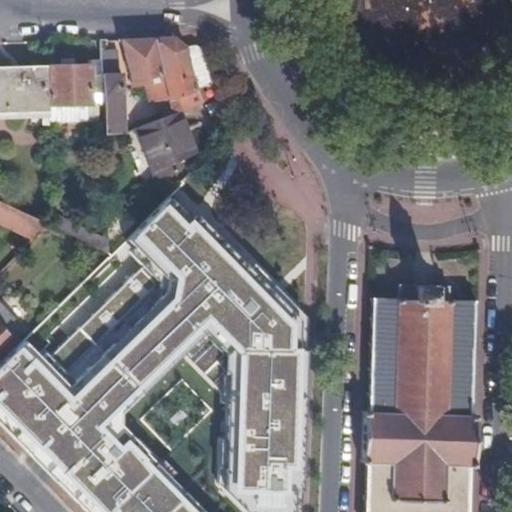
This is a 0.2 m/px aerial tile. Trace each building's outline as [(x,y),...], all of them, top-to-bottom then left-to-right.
[(142,39),(122,39),(135,88),(146,85),(152,101),(169,95),(174,113),(179,112),(202,103),(196,88),(191,68),(188,50),(174,38),(167,38),(142,39)] [(196,48),(188,50),(191,68),(196,88),(210,84),(201,53),(196,48)] [(102,65),(48,66),(50,119),(49,120),(64,120),(65,121),(78,121),(78,105),(92,105),(93,104),(104,104),(103,74),(102,65)] [(48,66),(0,67),(0,119),(50,119),(48,66)] [(123,74),(103,74),(104,104),(105,134),(125,133),(123,74)] [(179,112),(174,113),(138,128),(157,179),(178,171),(174,161),(195,153),(179,112)] [(300,511),(307,321),(173,193),(110,255),(0,363),(0,423),(88,511),(195,511),(106,416),(196,332),(214,352),(210,482),(238,511),(300,511)] [(46,224),(0,202),(0,224),(32,239),(46,224)] [(267,222),(289,232),(294,219),(273,210),(267,222)] [(52,227),(110,255),(109,238),(52,211),(52,227)] [(471,468),(474,468),(476,415),(470,415),(470,400),(473,400),(472,395),(470,395),(471,375),(473,374),(473,371),(471,371),(472,350),(474,349),(474,346),(472,345),(472,324),(475,324),(475,321),(472,321),(473,305),(475,305),(476,302),(461,301),(450,301),(451,298),(448,298),(449,286),(435,285),(433,283),(424,282),(414,282),(412,285),(399,284),(398,296),(395,297),(395,300),(370,299),(370,303),(372,303),(371,316),(369,318),(369,321),(371,323),(371,342),(369,343),(368,347),(370,348),(370,366),(368,367),(367,370),(370,372),(369,392),(367,393),(367,396),(369,397),(369,411),(363,411),(362,464),(367,464),(366,495),(364,497),(364,500),(366,502),(365,511),(466,511),(467,505),(469,503),(469,500),(467,498),(467,468),(471,468)] [(0,345),(20,326),(0,305),(0,345)]
